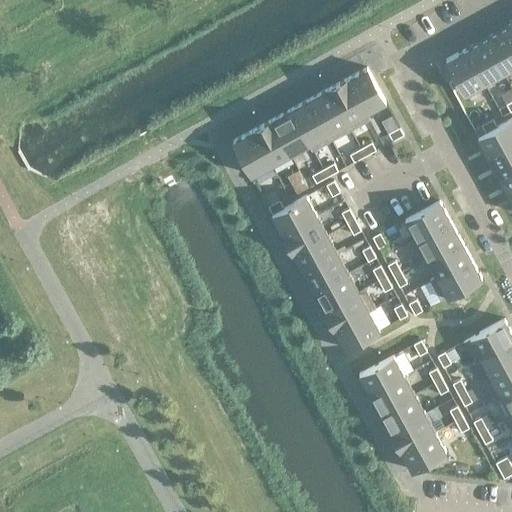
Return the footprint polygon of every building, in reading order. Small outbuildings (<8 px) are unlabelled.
[(511,22),(503,28),(511,44),(511,22)] [(511,44),(503,28),(484,38),(503,73),(511,67),(511,44)] [(484,38),(465,48),(484,83),(503,73),(484,38)] [(464,94),(484,83),(465,48),(445,59),(464,94)] [(366,67),(346,78),(365,113),(366,112),(385,102),(366,67)] [(366,112),(365,113),(346,78),(327,88),(346,123),(350,129),(370,118),(366,112)] [(331,140),(350,129),(346,123),(327,88),(308,99),(327,133),(331,140)] [(307,144),(311,150),(331,140),(327,133),(308,99),(289,109),(308,144),(307,144)] [(289,109),(270,119),(289,154),(307,144),(308,144),(289,109)] [(477,137),(488,156),(511,143),(511,117),(511,118),(496,126),(485,132),(477,137)] [(270,119),(252,130),(270,164),(289,154),(270,119)] [(481,125),(485,132),(496,126),(492,119),(481,125)] [(388,133),(392,140),(403,134),(399,127),(388,133)] [(251,175),(270,164),(252,130),(232,141),(251,175)] [(371,142),(360,148),(364,156),(375,150),(371,142)] [(511,143),(488,156),(498,175),(511,167),(511,143)] [(349,154),(353,162),(364,156),(360,148),(349,154)] [(333,163),(322,169),(326,176),(337,170),(333,163)] [(511,167),(498,175),(509,194),(511,192),(511,167)] [(311,175),(315,182),(326,176),(322,169),(311,175)] [(292,185),(296,193),(307,187),(303,179),(292,185)] [(325,184),(332,195),(339,191),(333,180),(325,184)] [(271,214),(282,234),(316,215),(306,195),(283,208),(272,214),(271,214)] [(267,206),(272,214),(283,208),(279,200),(267,206)] [(404,219),(415,239),(450,220),(439,200),(404,219)] [(341,212),(347,223),(354,219),(348,208),(341,212)] [(282,234),(292,253),(327,234),(316,215),(282,234)] [(360,230),(354,219),(347,223),(353,234),(360,230)] [(415,239),(425,257),(460,239),(450,220),(415,239)] [(371,237),(377,248),(385,243),(379,232),(371,237)] [(292,253),(303,272),(337,253),(327,234),(292,253)] [(435,275),(436,276),(470,258),(460,239),(425,257),(435,275)] [(361,250),(367,261),(375,257),(369,246),(361,250)] [(303,272),(313,291),(348,272),(337,253),(303,272)] [(481,277),(470,258),(436,276),(435,275),(429,279),(440,300),(447,296),(481,277)] [(394,260),(387,264),(393,275),(400,271),(394,260)] [(372,269),(378,280),(385,276),(379,265),(372,269)] [(406,282),(400,271),(393,275),(399,286),(406,282)] [(313,291),(323,310),(358,291),(357,290),(348,272),(313,291)] [(391,287),(385,276),(378,280),(384,291),(391,287)] [(323,310),(334,329),(368,310),(369,311),(375,307),(364,286),(357,290),(358,291),(323,310)] [(408,303),(414,314),(421,310),(415,299),(408,303)] [(393,308),(399,319),(407,315),(401,303),(393,308)] [(345,348),(379,330),(369,311),(368,310),(334,329),(345,348)] [(481,358),(480,358),(511,340),(511,333),(504,319),(469,338),(463,341),(474,362),(481,358)] [(490,376),(511,364),(511,340),(480,358),(481,358),(490,376)] [(409,346),(415,357),(423,353),(417,341),(409,346)] [(436,356),(442,367),(450,363),(444,351),(436,356)] [(393,355),(358,373),(369,393),(404,374),(393,355)] [(501,396),(501,395),(511,389),(511,364),(490,376),(484,379),(495,400),(501,396)] [(428,372),(434,382),(441,378),(436,367),(428,372)] [(414,393),(404,374),(369,393),(379,412),(414,393)] [(447,389),(441,378),(434,382),(440,393),(447,389)] [(459,379),(452,383),(458,394),(465,390),(459,379)] [(511,413),(511,389),(501,395),(501,396),(511,413),(511,414),(511,413)] [(471,401),(465,390),(458,394),(464,405),(471,401)] [(424,412),(414,393),(379,412),(390,431),(424,412)] [(456,405),(449,409),(455,420),(462,416),(456,405)] [(435,431),(424,412),(390,431),(400,450),(435,431)] [(468,427),(462,416),(455,420),(461,431),(468,427)] [(472,421),(478,432),(486,428),(480,417),(472,421)] [(492,439),(486,428),(478,432),(484,443),(492,439)] [(446,451),(435,431),(400,450),(411,470),(430,460),(434,467),(447,459),(444,452),(446,451)] [(506,457),(495,463),(499,470),(507,466),(510,464),(506,457)] [(511,467),(510,464),(507,466),(499,470),(503,478),(511,472),(511,467)]
